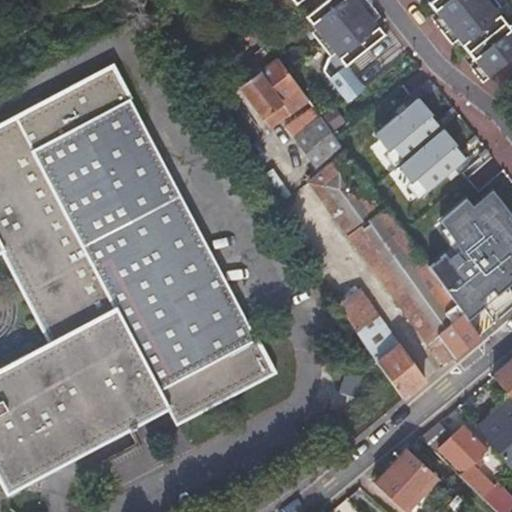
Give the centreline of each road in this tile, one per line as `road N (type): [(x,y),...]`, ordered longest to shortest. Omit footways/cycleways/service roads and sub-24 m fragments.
road 1 (residential): [(511,334),(294,511)]
road 2 (residential): [(511,136),(437,70),(384,0)]
